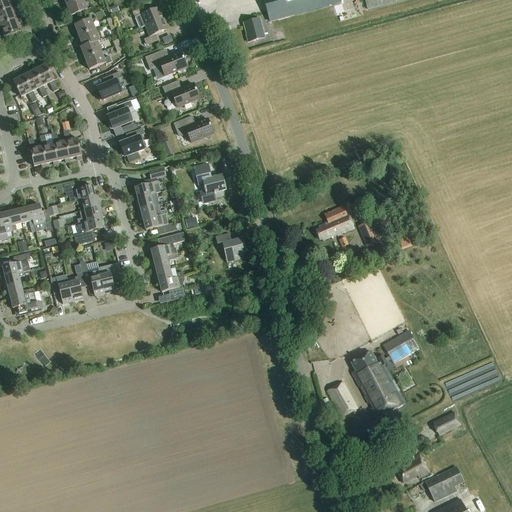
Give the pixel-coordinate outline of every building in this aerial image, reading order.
[(0,0),(0,13),(12,9),(9,3),(13,2),(12,0),(0,0)] [(82,0),(81,0),(63,7),(65,11),(68,10),(70,17),(87,11),(82,0)] [(339,0),(263,0),(271,24),(340,4),(339,0)] [(363,0),(367,12),(407,0),(363,0)] [(0,26),(16,21),(13,14),(17,13),(15,8),(12,9),(0,13),(0,26)] [(139,29),(163,19),(159,8),(146,14),(144,8),(132,13),(139,29)] [(19,19),(16,21),(0,26),(0,29),(1,33),(0,33),(0,45),(8,43),(6,38),(20,32),(18,25),(21,24),(19,19)] [(142,47),(157,41),(155,36),(168,30),(163,19),(139,29),(139,30),(145,27),(149,38),(139,42),(142,47)] [(74,34),(76,39),(95,31),(90,20),(74,26),(77,33),(74,34)] [(246,36),(248,43),(264,38),(258,20),(243,24),(247,36),(246,36)] [(95,31),(76,39),(78,43),(80,49),(97,43),(99,42),(95,31)] [(101,53),(97,43),(80,49),(83,55),(80,56),(82,61),(101,53)] [(184,69),(186,68),(181,53),(168,58),(165,51),(145,59),(150,71),(160,67),(164,77),(177,72),(182,74),(184,69)] [(89,71),(105,64),(106,65),(111,63),(109,58),(104,60),(101,53),(82,61),(84,65),(86,64),(89,71)] [(32,68),(34,71),(42,87),(43,87),(49,84),(53,93),(58,91),(53,82),(54,82),(45,65),(39,69),(37,65),(32,68)] [(28,74),(27,71),(22,73),(24,77),(32,93),(38,89),(43,98),(47,96),(43,87),(42,87),(34,71),(28,74)] [(101,101),(101,103),(123,93),(118,80),(121,79),(119,73),(105,79),(107,84),(96,89),(98,95),(97,96),(99,102),(101,101)] [(16,76),(11,79),(13,82),(21,98),(27,95),(32,104),(36,102),(32,93),(24,77),(18,80),(16,76)] [(196,101),(199,100),(193,85),(180,90),(177,83),(162,89),(167,101),(173,99),(177,109),(190,104),(194,106),(196,101)] [(57,95),(59,100),(66,97),(63,91),(57,95)] [(112,129),(113,130),(124,126),(134,122),(131,114),(134,112),(130,102),(116,107),(119,113),(107,117),(110,123),(108,124),(111,130),(112,129)] [(210,136),(213,135),(207,120),(194,125),(191,118),(173,125),(178,137),(187,134),(191,144),(204,139),(208,141),(210,136)] [(135,125),(124,129),(126,133),(136,129),(135,125)] [(160,128),(154,130),(156,136),(162,134),(160,128)] [(128,135),(131,141),(120,145),(122,151),(120,152),(123,158),(125,157),(125,158),(146,150),(141,137),(145,135),(143,130),(128,135)] [(77,162),(82,161),(81,157),(77,139),(70,141),(68,131),(64,132),(63,132),(65,142),(69,160),(76,158),(77,162)] [(53,145),(57,162),(64,161),(65,165),(70,163),(69,160),(65,142),(58,144),(56,134),(51,135),(53,145)] [(58,166),(57,162),(53,145),(47,146),(44,136),(39,138),(42,148),(42,147),(46,165),(52,163),(53,167),(58,166)] [(42,147),(42,148),(35,149),(33,139),(28,140),(30,150),(29,150),(33,168),(41,166),(41,170),(47,169),(46,165),(42,147)] [(211,179),(209,171),(207,165),(193,168),(198,187),(203,186),(207,204),(216,202),(215,199),(223,197),(222,192),(226,191),(222,176),(211,179)] [(155,194),(153,186),(157,185),(156,179),(166,177),(164,169),(148,173),(150,181),(140,183),(141,187),(134,189),(137,199),(150,195),(150,196),(155,194)] [(92,187),(82,189),(81,184),(64,187),(67,197),(68,197),(70,203),(76,202),(81,201),(95,197),(92,187)] [(169,192),(171,200),(177,198),(175,190),(169,192)] [(134,199),(137,211),(158,205),(156,198),(162,197),(161,193),(155,194),(150,196),(150,195),(137,199),(134,199)] [(82,205),(84,212),(100,208),(97,196),(95,197),(81,201),(76,202),(77,206),(82,205)] [(166,211),(160,212),(158,205),(137,211),(140,222),(142,221),(156,217),(165,215),(167,215),(166,211)] [(33,227),(32,221),(29,208),(29,206),(17,209),(21,224),(28,222),(30,227),(33,227)] [(39,206),(29,208),(32,221),(33,227),(34,227),(40,225),(42,234),(46,233),(52,231),(48,217),(43,219),(39,206)] [(56,207),(47,209),(49,218),(58,215),(56,207)] [(100,208),(84,212),(86,219),(80,220),(81,224),(87,222),(87,223),(100,219),(102,219),(100,208)] [(11,227),(21,224),(17,209),(6,211),(7,214),(10,227),(11,227)] [(317,228),(318,230),(315,232),(319,242),(322,241),(336,235),(336,237),(354,229),(347,215),(339,218),(336,210),(324,215),(328,223),(317,228)] [(0,215),(0,241),(7,240),(6,234),(12,232),(11,227),(10,227),(7,214),(0,215)] [(156,217),(142,221),(145,232),(156,229),(158,236),(174,232),(172,224),(168,225),(165,215),(156,217)] [(100,219),(87,223),(87,222),(81,224),(82,225),(75,226),(77,236),(73,237),(76,247),(94,242),(92,232),(102,230),(100,219)] [(197,227),(195,219),(184,222),(186,230),(197,227)] [(64,228),(61,220),(52,222),(55,231),(64,228)] [(357,228),(367,249),(380,243),(377,235),(381,233),(378,226),(372,228),(370,222),(357,228)] [(150,251),(153,261),(166,258),(171,257),(171,256),(177,255),(176,248),(174,248),(173,245),(185,242),(183,234),(161,240),(163,247),(150,251)] [(242,255),(246,254),(242,239),(231,242),(229,234),(215,238),(217,245),(222,244),(226,264),(243,260),(242,255)] [(408,236),(398,240),(402,251),(412,248),(408,236)] [(345,239),(338,242),(341,249),(348,246),(345,239)] [(25,242),(18,244),(21,254),(27,252),(25,242)] [(104,245),(106,252),(114,250),(112,242),(104,245)] [(69,244),(60,247),(62,253),(70,251),(69,244)] [(23,273),(29,272),(27,262),(30,261),(28,254),(14,258),(16,264),(2,267),(4,277),(18,274),(18,275),(23,273)] [(169,269),(174,267),(172,260),(171,257),(166,258),(153,261),(150,261),(153,273),(169,269)] [(114,292),(112,282),(122,280),(118,264),(98,269),(99,276),(100,276),(104,295),(114,292)] [(99,276),(98,269),(88,272),(82,274),(84,283),(90,281),(91,286),(94,297),(104,295),(100,276),(99,276)] [(156,284),(159,284),(158,283),(172,280),(169,269),(153,273),(156,284)] [(5,289),(20,285),(19,278),(24,277),(23,273),(18,275),(18,274),(4,277),(2,278),(5,289)] [(78,282),(68,284),(72,303),(83,300),(80,289),(86,288),(84,283),(82,274),(76,275),(78,282)] [(158,283),(159,284),(161,294),(169,292),(170,295),(169,296),(171,302),(186,298),(184,292),(183,292),(182,288),(184,281),(183,277),(177,278),(172,280),(158,283)] [(62,305),(72,303),(68,284),(58,287),(56,280),(50,281),(53,296),(59,294),(62,305)] [(23,296),(20,285),(5,289),(8,300),(10,300),(10,299),(23,296)] [(19,316),(42,311),(40,303),(37,303),(34,294),(28,295),(23,296),(10,299),(10,300),(12,310),(17,309),(19,316)] [(53,307),(50,313),(51,314),(54,316),(58,315),(59,315),(58,310),(53,307)] [(409,332),(382,347),(386,353),(412,338),(409,332)] [(381,365),(385,363),(382,357),(377,360),(380,366),(377,367),(370,353),(350,364),(354,372),(351,374),(375,419),(402,404),(381,365)] [(340,416),(355,408),(342,384),(327,392),(340,416)] [(454,413),(432,423),(439,437),(461,427),(454,413)] [(418,479),(429,473),(419,455),(395,468),(403,484),(417,476),(418,479)] [(435,504),(457,494),(454,488),(463,484),(456,468),(425,483),(435,504)] [(464,511),(459,500),(434,511),(464,511)] [(511,511),(511,500),(488,509),(488,511),(511,511)]
